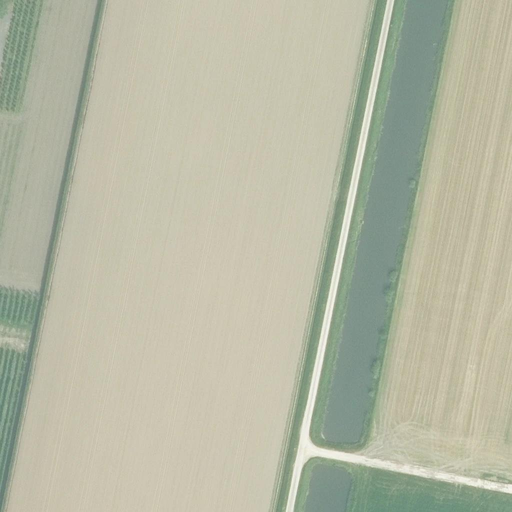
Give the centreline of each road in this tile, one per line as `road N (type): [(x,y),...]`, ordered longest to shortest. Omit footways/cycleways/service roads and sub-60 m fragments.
road 1 (unclassified): [(289,511),(391,0)]
road 2 (track): [(511,487),(301,447)]
